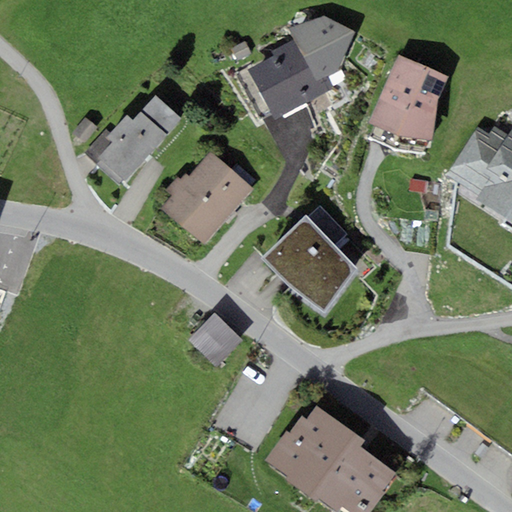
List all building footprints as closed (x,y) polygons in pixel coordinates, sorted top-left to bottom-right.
[(275,121),(334,89),(327,77),(339,70),(355,33),(323,16),(289,30),(295,40),(271,52),(274,57),(248,71),(275,121)] [(231,48),(236,60),(249,55),(244,42),(231,48)] [(399,55),(369,123),(398,136),(431,141),(437,100),(449,78),(428,68),(399,55)] [(123,179),(126,182),(182,119),(155,96),(134,121),(127,115),(110,134),(106,138),(113,145),(95,164),(117,185),(123,179)] [(25,121),(0,110),(0,176),(2,177),(25,121)] [(73,133),(84,143),(97,127),(86,118),(73,133)] [(511,128),(508,135),(495,127),(489,135),(478,128),(447,175),(479,196),(476,200),(511,223),(511,128)] [(106,138),(110,134),(106,130),(84,154),(95,164),(113,145),(106,138)] [(166,191),(172,197),(163,208),(205,244),(253,189),(211,153),(189,178),(185,175),(180,180),(177,178),(166,191)] [(320,206),(308,217),(335,246),(347,235),(320,206)] [(306,215),(261,258),(299,293),(326,313),(357,270),(335,246),(308,217),(306,215)] [(215,313),(189,340),(217,367),(243,340),(215,313)] [(269,463),(273,466),(321,501),(337,511),(341,506),(348,511),(370,511),(384,494),(381,492),(395,473),(375,459),(360,448),(365,441),(316,406),(306,420),(303,417),(290,435),(286,432),(265,460),(269,463)]
